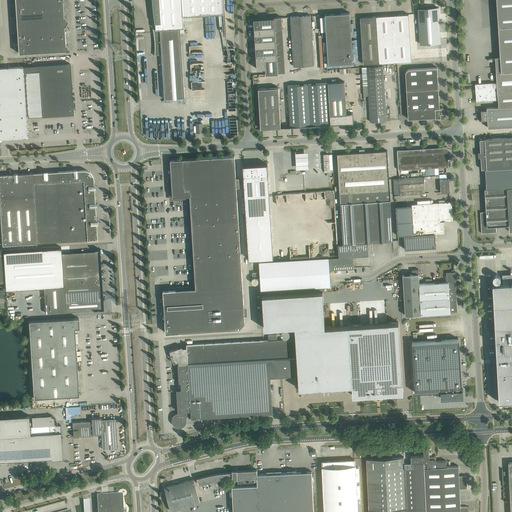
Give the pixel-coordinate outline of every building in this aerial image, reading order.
[(14,0),(18,53),(68,49),(65,44),(63,25),(66,20),(63,16),(61,0),(14,0)] [(153,0),(156,29),(180,28),(184,27),(183,16),(223,13),(222,0),(153,0)] [(511,0),(496,0),(501,72),(496,72),(497,82),(475,84),(476,100),(498,99),(498,107),(511,105),(511,0)] [(418,14),(419,19),(420,44),(440,43),(438,12),(438,7),(418,8),(419,14),(418,14)] [(350,13),(325,14),(328,64),(353,63),(350,13)] [(408,14),(360,17),(363,64),(411,61),(408,14)] [(302,71),(314,70),(311,20),(311,15),(290,16),(291,21),(294,66),(302,66),(302,71)] [(281,17),(274,18),(275,30),(282,30),(281,17)] [(275,30),(274,18),(273,18),(254,19),(254,31),(275,30)] [(180,28),(156,29),(153,29),(153,28),(154,32),(154,35),(155,41),(155,46),(155,49),(155,52),(155,56),(155,55),(161,55),(164,99),(185,98),(180,28)] [(255,44),(276,42),(275,30),(254,31),(255,44)] [(256,56),(277,54),(276,42),(255,44),(256,56)] [(201,52),(201,45),(189,46),(189,53),(192,53),(192,60),(194,60),(194,62),(199,62),(199,57),(204,57),(204,52),(201,52)] [(278,73),(277,54),(256,56),(257,69),(265,68),(266,74),(278,73)] [(70,64),(24,66),(25,71),(27,117),(43,116),(73,114),(70,64)] [(386,120),(390,120),(390,115),(390,111),(386,112),(385,92),(384,76),(383,66),(362,67),(363,95),(369,95),(370,122),(377,121),(377,122),(385,122),(385,121),(386,121),(386,120)] [(0,138),(27,137),(23,67),(0,68),(0,138)] [(439,87),(438,87),(437,67),(408,69),(405,72),(406,89),(408,109),(407,109),(408,110),(408,118),(408,119),(435,117),(435,118),(441,117),(441,118),(442,118),(445,114),(445,112),(445,107),(440,107),(438,87),(439,87)] [(205,71),(191,72),(192,81),(205,81),(205,71)] [(287,85),(290,127),(353,123),(353,113),(346,113),(344,81),(287,85)] [(281,127),(278,88),(258,89),(261,129),(281,127)] [(511,126),(511,105),(498,107),(487,108),(487,110),(481,110),(481,120),(487,120),(488,128),(511,126)] [(487,189),(511,187),(511,137),(489,139),(489,138),(484,139),(480,140),(480,151),(478,152),(478,157),(481,157),(481,169),(485,169),(486,184),(487,189)] [(448,166),(447,147),(397,150),(398,170),(448,166)] [(307,151),(295,152),(296,168),(308,168),(307,151)] [(389,179),(387,151),(337,154),(343,244),(368,242),(393,240),(390,201),(395,200),(395,195),(394,178),(391,178),(392,190),(390,190),(389,179)] [(240,328),(245,322),(234,155),(170,159),(173,196),(190,195),(196,288),(163,290),(165,313),(166,333),(182,332),(182,331),(240,328)] [(267,164),(243,165),(249,259),(273,258),(268,172),(267,164)] [(94,184),(93,179),(93,178),(93,177),(93,176),(92,176),(92,175),(92,174),(91,174),(91,173),(90,173),(90,172),(89,172),(89,171),(88,171),(87,171),(87,170),(86,170),(85,170),(84,170),(83,170),(77,170),(77,169),(73,169),(73,170),(47,172),(47,171),(43,171),(43,172),(17,174),(17,172),(13,173),(13,174),(0,174),(0,211),(2,245),(97,239),(96,224),(97,224),(97,219),(96,219),(95,206),(96,206),(96,202),(95,202),(94,189),(95,189),(95,184),(94,184)] [(400,195),(425,193),(424,176),(394,178),(395,195),(400,195)] [(449,179),(440,179),(441,192),(450,192),(449,179)] [(511,230),(511,187),(487,189),(485,189),(486,212),(480,212),(481,233),(496,232),(496,226),(509,225),(509,231),(511,230)] [(414,235),(404,235),(404,249),(436,247),(435,233),(445,233),(444,221),(452,221),(450,202),(412,204),(412,209),(409,209),(409,213),(413,213),(413,228),(414,234),(414,235)] [(273,233),(275,255),(318,252),(317,231),(273,233)] [(330,269),(354,268),(353,256),(369,255),(368,242),(343,244),(338,244),(339,256),(259,261),(261,290),(331,286),(330,269)] [(61,247),(3,251),(5,289),(43,286),(45,313),(93,309),(93,310),(103,309),(103,301),(101,296),(100,296),(100,289),(102,285),(102,283),(100,283),(100,282),(101,281),(101,280),(102,280),(100,262),(98,261),(98,259),(100,258),(100,249),(94,249),(94,251),(89,251),(61,253),(61,247)] [(412,269),(412,274),(403,275),(405,314),(421,314),(457,311),(455,272),(446,272),(447,282),(419,284),(418,269),(412,269)] [(502,283),(492,284),(499,401),(511,400),(511,273),(502,274),(502,283)] [(317,387),(352,385),(353,395),(403,392),(403,382),(402,382),(399,322),(325,327),(323,291),(262,295),(264,328),(295,326),(299,389),(317,387)] [(78,395),(74,328),(78,328),(77,318),(28,321),(33,398),(78,395)] [(182,346),(170,350),(171,355),(171,353),(173,354),(173,355),(173,356),(173,357),(173,358),(173,359),(174,359),(174,360),(175,360),(175,361),(176,361),(177,362),(178,362),(179,364),(178,364),(179,388),(180,388),(180,389),(177,389),(177,390),(177,393),(177,395),(177,396),(177,397),(178,400),(177,400),(177,401),(178,401),(178,402),(178,404),(177,404),(178,404),(178,406),(178,407),(178,408),(178,409),(178,411),(178,412),(178,413),(177,413),(176,413),(175,414),(174,414),(174,415),(173,415),(173,416),(172,417),(172,418),(172,419),(172,420),(172,421),(172,422),(172,423),(173,423),(173,424),(174,425),(175,426),(176,426),(176,427),(177,427),(178,427),(179,427),(180,427),(181,427),(182,427),(183,427),(183,426),(184,426),(185,425),(185,424),(186,423),(186,422),(187,421),(187,420),(187,418),(273,413),(272,408),(270,377),(271,377),(297,375),(295,338),(277,339),(277,335),(268,335),(269,339),(187,345),(187,344),(186,344),(187,347),(182,347),(182,346)] [(459,339),(412,342),(415,392),(440,391),(441,398),(443,398),(443,397),(463,396),(462,390),(463,389),(463,388),(462,388),(459,339)] [(81,406),(66,406),(67,419),(72,419),(71,413),(81,413),(81,406)] [(60,425),(57,425),(57,421),(57,420),(56,419),(56,418),(55,417),(54,416),(53,416),(52,415),(51,415),(31,417),(32,426),(30,427),(29,415),(0,416),(0,461),(1,461),(2,463),(7,462),(7,461),(8,461),(36,459),(36,460),(37,460),(37,459),(41,459),(41,460),(57,459),(57,457),(62,455),(62,445),(60,425)] [(101,420),(101,417),(91,418),(92,420),(72,422),(73,436),(102,435),(103,449),(117,448),(115,419),(101,420)] [(446,511),(444,469),(463,468),(463,453),(443,453),(366,456),(368,511),(446,511)] [(354,459),(323,461),(323,467),(322,467),(324,511),(358,511),(356,465),(355,465),(354,459)] [(238,485),(246,485),(257,484),(256,469),(252,469),(237,470),(237,469),(232,470),(232,471),(228,472),(223,472),(218,473),(213,474),(208,475),(197,478),(199,484),(207,482),(214,480),(220,479),(223,479),(228,479),(232,478),(233,479),(237,478),(238,485)] [(257,469),(256,469),(257,484),(257,485),(232,486),(233,511),(313,511),(312,471),(257,474),(257,469)] [(200,503),(195,483),(194,479),(164,486),(171,511),(200,503)] [(96,497),(96,511),(125,511),(125,510),(122,510),(121,496),(102,497),(101,496),(99,497),(96,497)]
